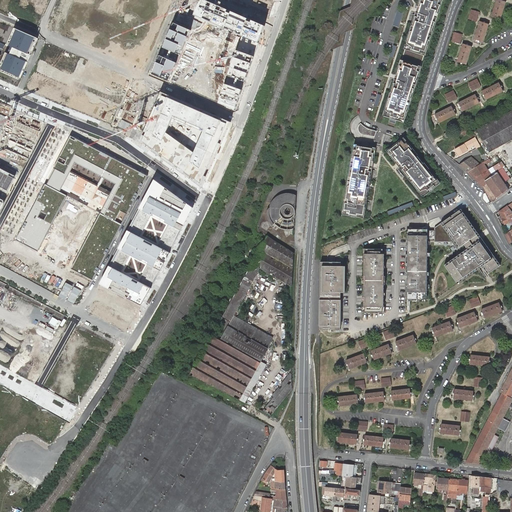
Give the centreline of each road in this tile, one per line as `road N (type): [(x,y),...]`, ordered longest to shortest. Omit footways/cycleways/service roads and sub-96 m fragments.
road 1 (secondary): [(310,511),(303,428),(309,245),(352,0)]
road 2 (residential): [(30,460),(49,455),(80,422),(207,199)]
road 3 (residential): [(511,315),(457,352),(435,393),(423,463)]
road 4 (residential): [(157,165),(78,312)]
road 5 (residential): [(485,213),(426,141),(421,118),(432,79)]
road 6 (unknown): [(0,270),(131,341)]
road 7 (unknown): [(30,63),(123,102),(135,73)]
road 8 (residential): [(242,119),(285,0)]
